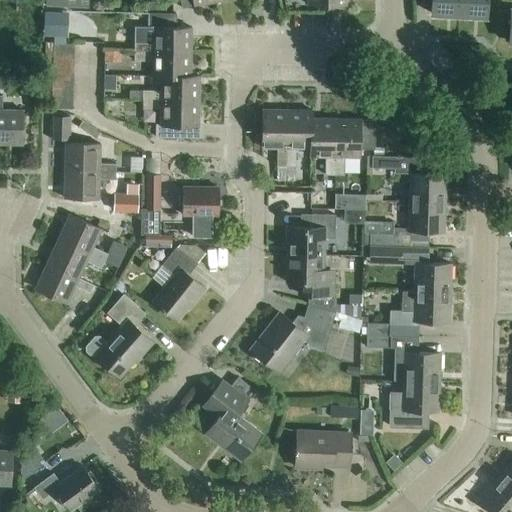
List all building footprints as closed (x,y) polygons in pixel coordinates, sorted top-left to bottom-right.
[(46,0),(46,7),(88,9),(88,0),(46,0)] [(180,0),(182,8),(218,1),(217,0),(180,0)] [(458,0),(431,0),(430,14),(458,15),(458,0)] [(458,0),(458,15),(486,17),(486,0),(458,0)] [(43,12),(42,37),(62,38),(63,13),(43,12)] [(134,27),(134,51),(190,52),(191,28),(175,27),(176,14),(148,13),(148,27),(134,27)] [(73,55),(73,44),(53,44),(52,55),(73,55)] [(104,51),(104,62),(121,62),(121,51),(104,51)] [(190,52),(134,51),(134,61),(152,61),(151,77),(162,77),(162,76),(190,77),(190,76),(190,52)] [(73,66),(73,55),(52,55),(52,66),(73,66)] [(73,70),(73,66),(52,66),(52,69),(52,77),(73,77),(73,70)] [(142,91),(142,100),(199,101),(199,76),(190,76),(190,77),(162,76),(162,77),(161,91),(142,91)] [(72,88),(73,77),(52,77),(51,87),(72,88)] [(72,98),(72,88),(51,87),(51,98),(72,98)] [(129,90),(128,100),(142,100),(142,91),(129,90)] [(0,144),(21,144),(21,110),(1,110),(1,96),(0,95),(0,144)] [(72,109),(72,98),(51,98),(51,109),(72,109)] [(199,101),(142,100),(142,110),(160,110),(160,124),(155,124),(154,137),(202,138),(202,126),(198,126),(199,101)] [(285,167),(286,110),(262,110),(261,148),(276,148),(276,166),(285,167)] [(286,110),(285,167),(295,167),(295,149),(309,149),(310,149),(311,118),(311,119),(311,111),(286,110)] [(47,115),(47,141),(69,141),(69,115),(47,115)] [(310,149),(309,149),(309,157),(325,157),(324,175),(334,175),(335,119),(311,119),(311,118),(310,149)] [(335,119),(334,175),(344,176),(344,157),(359,158),(359,150),(374,150),(375,120),(335,119)] [(64,143),(64,170),(115,172),(115,164),(99,164),(100,144),(64,143)] [(429,158),(371,156),(371,168),(393,169),(393,173),(409,174),(408,202),(444,203),(445,174),(428,173),(429,158)] [(115,172),(64,170),(63,198),(98,199),(99,179),(115,180),(115,172)] [(141,175),(140,242),(158,243),(159,243),(159,235),(159,175),(146,175),(141,175)] [(217,186),(182,186),(182,216),(197,216),(197,229),(211,229),(211,217),(217,217),(217,186)] [(334,208),(364,210),(364,194),(334,193),(334,208)] [(408,202),(407,231),(390,230),(390,234),(369,233),(369,246),(409,247),(426,248),(426,231),(443,232),(444,203),(408,202)] [(57,239),(104,261),(107,254),(92,247),(101,229),(68,214),(57,239)] [(286,227),(285,254),(323,255),(324,239),(334,239),(335,215),(304,214),(304,227),(286,227)] [(57,239),(45,264),(78,279),(78,278),(86,262),(100,268),(104,261),(57,239)] [(165,286),(153,301),(176,320),(192,300),(194,302),(205,288),(188,274),(193,268),(197,263),(196,262),(204,253),(193,245),(178,245),(177,247),(176,246),(161,265),(152,276),(165,286)] [(409,247),(369,246),(368,257),(399,258),(399,263),(414,263),(413,292),(449,293),(450,264),(427,263),(428,248),(426,248),(409,247)] [(323,272),(323,255),(285,254),(285,282),(298,282),(298,295),(308,295),(308,304),(335,313),(335,296),(333,296),(333,272),(323,272)] [(78,279),(45,264),(34,289),(66,304),(75,286),(89,293),(93,285),(78,278),(78,279)] [(449,293),(413,292),(401,292),(401,311),(407,311),(413,312),(413,316),(412,321),(419,321),(448,322),(449,293)] [(121,326),(106,343),(98,337),(94,337),(85,347),(86,351),(89,354),(94,354),(95,355),(119,377),(139,354),(141,355),(152,342),(128,320),(138,308),(123,294),(106,313),(121,326)] [(80,326),(95,307),(83,298),(69,318),(80,326)] [(310,345),(323,350),(335,313),(308,304),(304,317),(302,317),(295,325),(279,313),(251,350),(278,372),(303,340),(310,345)] [(335,312),(333,320),(339,321),(337,328),(358,333),(361,320),(335,312)] [(367,323),(366,335),(390,336),(390,330),(390,324),(367,323)] [(366,347),(390,348),(393,348),(392,381),(403,381),(439,382),(440,353),(418,353),(418,337),(404,337),(390,336),(366,335),(366,347)] [(345,375),(357,377),(359,368),(347,366),(345,375)] [(438,411),(439,382),(403,381),(402,392),(389,392),(388,428),(428,429),(428,411),(438,411)] [(235,415),(246,401),(221,382),(202,407),(216,418),(205,433),(241,459),(261,434),(235,415)] [(20,403),(21,391),(7,390),(6,402),(20,403)] [(378,431),(378,408),(366,408),(366,430),(378,431)] [(296,431),(295,467),(348,469),(350,433),(296,431)] [(0,485),(10,486),(12,452),(0,450),(0,485)] [(393,453),(384,462),(392,471),(402,462),(393,453)] [(511,461),(498,478),(511,490),(511,461)] [(89,470),(86,472),(82,467),(60,483),(53,473),(33,488),(42,499),(55,489),(70,510),(98,489),(92,481),(96,478),(89,470)] [(511,511),(511,490),(498,478),(479,501),(492,511),(511,511)]
